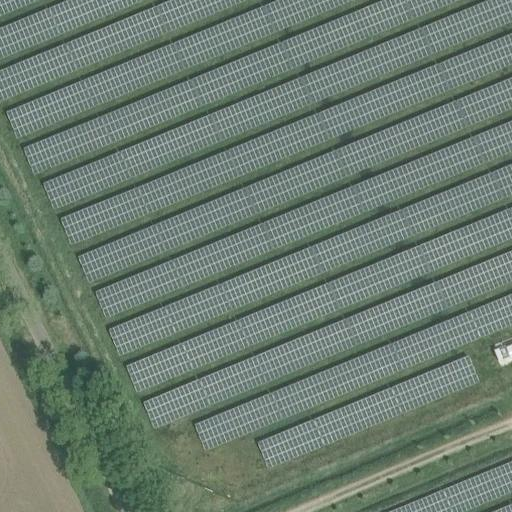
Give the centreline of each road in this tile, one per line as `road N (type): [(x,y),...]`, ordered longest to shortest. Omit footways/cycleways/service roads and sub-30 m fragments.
road 1 (unclassified): [(126,511),(0,254)]
road 2 (track): [(305,511),(511,425)]
